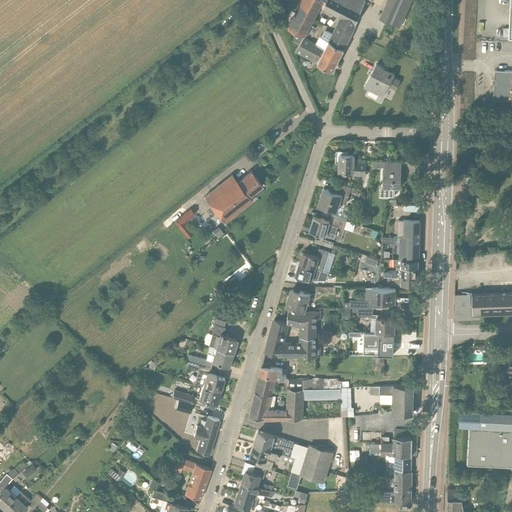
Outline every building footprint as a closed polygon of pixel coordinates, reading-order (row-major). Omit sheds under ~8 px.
[(280,17),(292,39),(312,50),(309,58),(332,70),(356,23),(365,0),(296,0),(299,1),(295,9),(286,5),(280,17)] [(387,0),(380,17),(400,26),(411,0),(387,0)] [(376,65),(373,70),(365,87),(383,96),(394,74),(376,65)] [(511,100),(511,70),(494,70),(494,79),(492,79),(492,84),(494,84),(493,100),(511,100)] [(352,175),(365,176),(365,160),(354,159),(354,154),(339,154),(339,171),(352,171),(352,175)] [(383,184),(383,195),(394,196),(395,187),(400,187),(401,161),(373,161),(372,166),(384,166),(383,184)] [(204,197),(224,222),(252,199),(249,196),(262,185),(251,171),(237,181),(232,174),(204,197)] [(356,189),(352,187),(332,181),(331,181),(335,182),(332,191),(323,188),(318,204),(337,211),(339,202),(346,204),(350,191),(355,192),(356,189)] [(193,214),(189,208),(173,221),(186,236),(191,232),(183,222),(193,214)] [(343,229),(344,228),(346,221),(346,220),(331,215),(329,221),(322,218),(322,219),(314,216),(310,229),(318,232),(318,233),(335,238),(338,227),(343,229)] [(399,258),(418,259),(419,240),(419,220),(398,220),(397,235),(399,235),(399,239),(399,258)] [(316,268),(321,270),(323,271),(329,251),(318,247),(316,255),(309,253),(310,251),(304,249),(303,251),(299,263),(316,268)] [(366,256),(364,262),(376,265),(377,260),(366,256)] [(393,267),(396,266),(418,267),(418,259),(399,258),(393,258),(393,267)] [(302,276),(304,277),(312,280),(317,280),(321,270),(316,268),(299,263),(295,274),(296,275),(296,276),(301,278),(302,276)] [(383,275),(387,275),(418,276),(418,267),(396,266),(396,271),(384,270),(383,275)] [(417,284),(418,276),(387,275),(387,283),(396,283),(417,284)] [(358,307),(373,308),(381,308),(381,301),(388,302),(396,302),(396,289),(371,287),(371,288),(370,301),(369,300),(350,300),(350,307),(358,307)] [(295,308),(305,310),(310,294),(300,291),(299,293),(290,290),(286,305),(295,308)] [(511,292),(472,294),(456,295),(455,315),(455,316),(457,318),(458,318),(478,317),(478,314),(511,313),(511,292)] [(232,303),(238,298),(233,293),(228,297),(232,303)] [(287,321),(317,329),(317,321),(316,310),(316,309),(305,310),(295,308),(288,307),(287,321)] [(358,316),(372,316),(373,316),(373,314),(373,308),(358,307),(358,316)] [(395,318),(377,317),(377,318),(376,331),(395,332),(395,318)] [(279,357),(306,357),(317,357),(317,354),(317,329),(287,321),(274,318),(265,351),(279,355),(279,357)] [(215,347),(232,352),(236,338),(223,334),(225,326),(214,323),(211,334),(219,336),(215,347)] [(394,334),(364,333),(364,347),(379,348),(379,355),(393,355),(394,334)] [(213,354),(211,360),(228,366),(232,352),(215,347),(213,354)] [(188,360),(208,366),(209,360),(190,354),(188,360)] [(373,370),(385,369),(384,357),(372,357),(373,370)] [(202,385),(220,391),(225,378),(206,372),(208,366),(188,360),(186,367),(198,370),(194,383),(202,385)] [(264,420),(287,419),(303,418),(304,402),(304,388),(303,388),(303,378),(286,378),(286,374),(282,373),(283,368),(271,367),(271,362),(263,361),(262,366),(261,365),(255,391),(249,415),(265,418),(264,420)] [(303,388),(304,388),(312,388),(312,379),(303,378),(303,388)] [(392,412),(412,413),(413,385),(393,384),(393,385),(381,385),(381,393),(392,394),(392,412)] [(201,387),(198,398),(216,404),(220,391),(202,385),(201,387)] [(304,388),(304,402),(340,401),(340,387),(312,388),(304,388)] [(178,398),(191,402),(193,395),(174,389),(173,391),(172,396),(178,398)] [(193,403),(191,402),(178,398),(177,403),(175,408),(190,413),(193,403)] [(340,407),(340,416),(352,415),(352,407),(351,407),(340,407)] [(460,410),(459,426),(470,426),(470,428),(469,428),(468,435),(469,436),(469,438),(468,438),(468,445),(469,445),(469,446),(468,446),(467,454),(468,454),(468,455),(467,455),(467,463),(468,463),(468,464),(507,466),(511,466),(511,413),(462,411),(460,410)] [(201,438),(197,450),(209,454),(219,419),(207,415),(204,429),(196,427),(193,436),(201,438)] [(411,455),(411,454),(412,430),(394,429),(393,441),(389,441),(389,436),(381,436),(381,443),(369,442),(369,454),(411,455)] [(324,483),(325,481),(333,457),(334,453),(310,445),(309,447),(258,430),(254,444),(284,453),(296,457),(292,473),(324,483)] [(108,448),(114,452),(118,445),(112,442),(108,448)] [(255,464),(266,468),(271,469),(273,461),(267,459),(269,455),(282,460),(284,453),(254,444),(251,454),(258,457),(255,464)] [(368,469),(396,470),(410,471),(411,455),(369,454),(368,469)] [(184,493),(200,498),(210,468),(196,463),(196,462),(174,455),(169,468),(179,471),(180,468),(191,472),(184,493)] [(28,476),(38,468),(34,463),(24,470),(28,476)] [(242,481),(258,486),(261,477),(263,478),(266,468),(255,464),(253,472),(246,470),(242,481)] [(373,501),(409,503),(410,471),(396,470),(395,492),(372,491),(373,501)] [(0,504),(4,509),(20,490),(14,485),(10,490),(5,486),(12,478),(6,473),(0,479),(0,504)] [(273,491),(272,491),(260,487),(258,486),(242,481),(239,492),(255,497),(257,492),(272,497),(273,491)] [(260,487),(272,491),(273,486),(268,485),(268,484),(262,482),(260,487)] [(162,499),(164,499),(166,493),(153,489),(151,495),(162,499)] [(447,511),(464,511),(461,496),(466,495),(465,489),(460,490),(460,489),(447,489),(447,511)] [(8,511),(21,511),(27,505),(26,505),(27,503),(33,508),(41,498),(36,494),(31,500),(20,490),(4,509),(8,511)] [(301,501),(306,501),(308,492),(297,490),(297,493),(303,495),(301,501)] [(235,503),(251,508),(254,509),(256,503),(255,503),(257,497),(255,497),(239,492),(235,503)] [(43,511),(48,507),(46,506),(49,503),(42,497),(41,498),(33,508),(29,511),(43,511)] [(187,511),(189,507),(176,503),(169,501),(165,511),(187,511)]
